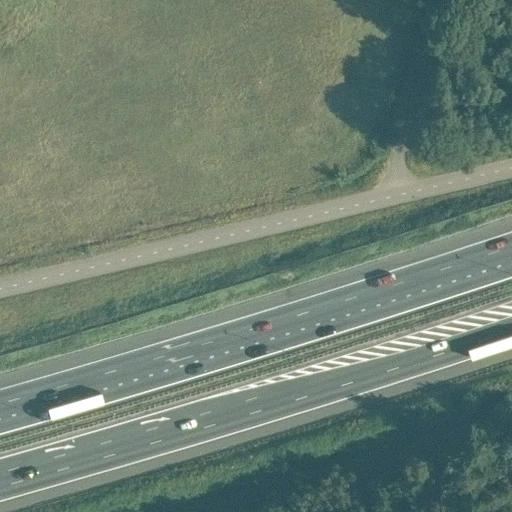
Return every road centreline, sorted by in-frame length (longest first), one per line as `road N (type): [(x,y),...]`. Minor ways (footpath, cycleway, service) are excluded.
road 1 (motorway): [(0,486),(511,330)]
road 2 (motorway): [(511,262),(0,416)]
road 3 (unclassified): [(398,192),(0,289)]
